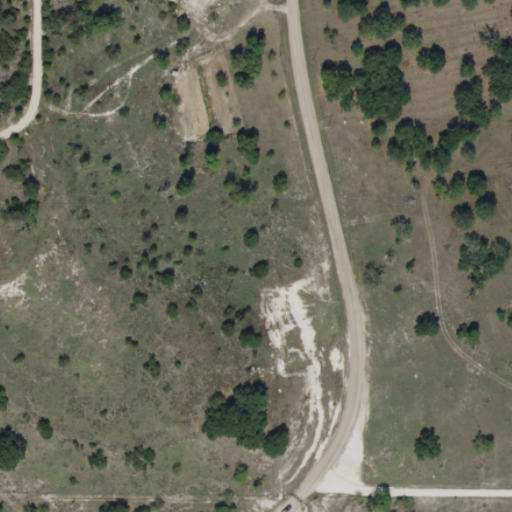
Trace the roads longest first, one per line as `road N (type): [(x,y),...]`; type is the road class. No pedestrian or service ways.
road 1 (residential): [(322,511),(343,503),(338,251),(318,152),(303,142),(300,0)]
road 2 (residential): [(343,503),(511,496)]
